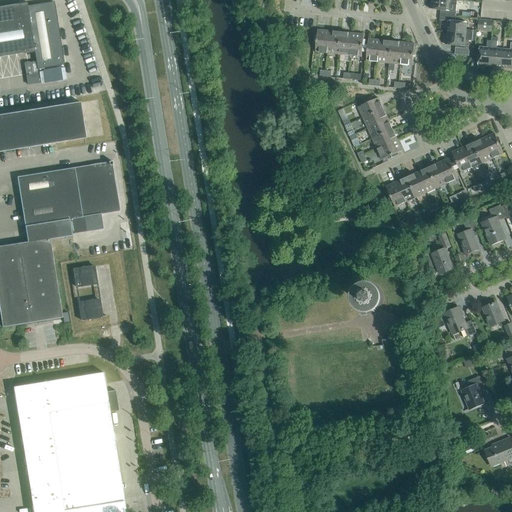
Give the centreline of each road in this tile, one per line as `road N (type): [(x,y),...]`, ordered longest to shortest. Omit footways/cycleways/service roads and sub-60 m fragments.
road 1 (primary): [(244,511),(167,33)]
road 2 (primary): [(142,35),(220,511)]
road 3 (unclassified): [(157,511),(139,395),(124,368),(83,348),(0,360)]
road 4 (residential): [(289,8),(395,19),(414,13)]
